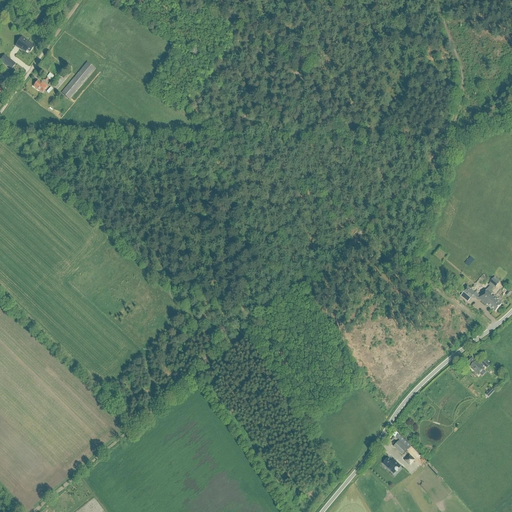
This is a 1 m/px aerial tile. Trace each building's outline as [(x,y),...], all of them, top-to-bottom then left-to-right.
[(34,47),(28,43),(25,41),(21,38),(20,39),(18,43),(16,46),(23,50),(25,52),(27,50),(30,52),(34,47)] [(10,60),(4,55),(0,60),(6,65),(10,60)] [(87,63),(62,93),(69,100),(95,69),(87,63)] [(54,86),(58,90),(71,73),(67,70),(54,86)] [(47,82),(49,79),(51,81),(54,77),(50,74),(46,78),(44,80),(47,82)] [(38,81),(33,87),(42,94),(47,87),(42,83),(41,84),(38,81)] [(499,282),(494,278),(490,283),(491,284),(490,285),(494,288),(499,282)] [(475,294),(470,289),(467,286),(463,291),(464,292),(461,296),(468,302),(470,299),(475,294)] [(486,306),(487,305),(495,312),(502,305),(497,301),(498,299),(495,297),(493,298),(491,296),(492,294),(487,290),(483,295),(482,294),(478,298),(486,306)] [(479,376),(485,369),(483,368),(484,366),(487,369),(490,365),(484,360),(481,363),(482,364),(480,365),(473,358),(468,362),(471,365),(471,366),(473,368),(472,369),(479,376)] [(491,388),(486,394),(489,397),(494,391),(491,388)] [(393,447),(402,455),(409,449),(411,446),(407,442),(399,434),(396,437),(399,441),(393,447)] [(407,455),(412,459),(415,455),(410,451),(407,455)] [(389,458),(383,464),(394,474),(401,467),(395,462),(394,463),(389,458)]
